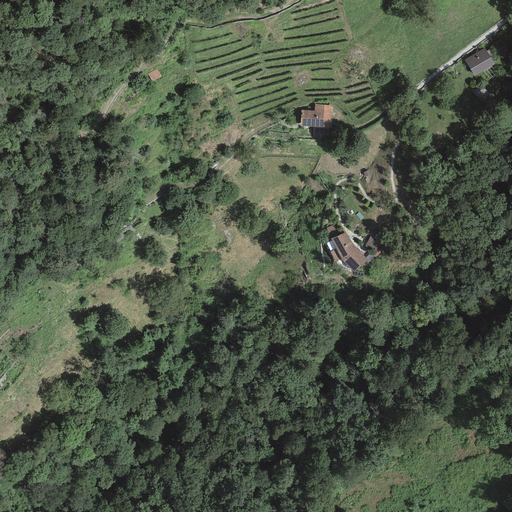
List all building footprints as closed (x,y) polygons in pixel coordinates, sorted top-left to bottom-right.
[(484,48),(464,60),(474,76),(494,64),(484,48)] [(158,67),(148,74),(152,81),(162,76),(158,67)] [(333,105),(315,104),(314,111),(301,110),(300,126),(331,128),(333,105)] [(326,228),(332,239),(344,232),(339,222),(326,228)] [(130,225),(114,237),(118,242),(134,230),(130,225)] [(332,239),(331,239),(336,249),(330,252),(336,262),(341,259),(342,261),(353,272),(367,261),(357,248),(352,243),(346,232),(344,232),(332,239)] [(370,235),(365,247),(375,252),(381,240),(370,235)]
